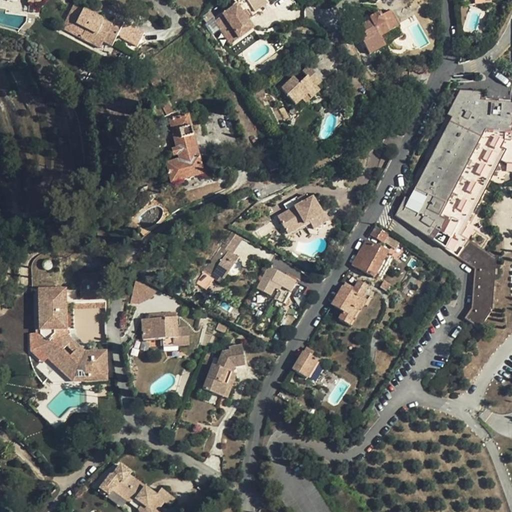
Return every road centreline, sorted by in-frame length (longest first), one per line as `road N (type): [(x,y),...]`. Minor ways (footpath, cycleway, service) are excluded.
road 1 (residential): [(247,501),(265,408),(447,70),(449,0)]
road 2 (residential): [(132,429),(117,313),(122,273),(178,218),(236,190)]
road 3 (residential): [(132,429),(247,501)]
